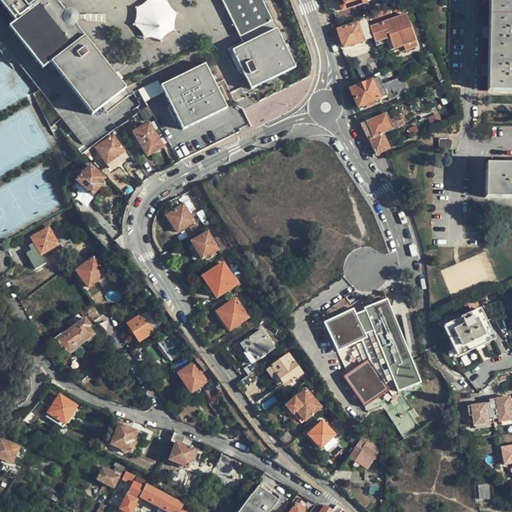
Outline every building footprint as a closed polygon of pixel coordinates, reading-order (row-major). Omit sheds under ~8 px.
[(127,91),(54,0),(0,0),(0,2),(16,22),(8,29),(42,71),(51,64),(92,118),(127,91)] [(139,5),(133,31),(164,37),(165,30),(174,32),(178,10),(168,7),(169,1),(165,0),(146,0),(145,6),(139,5)] [(295,68),(261,0),(219,0),(243,46),(232,51),(251,90),(295,68)] [(511,0),(488,0),(489,2),(488,29),(488,39),(487,65),(487,76),(486,92),(511,92),(511,0)] [(406,13),(370,27),(374,38),(376,43),(390,37),(391,37),(396,50),(405,46),(407,51),(419,46),(407,14),(406,13)] [(368,21),(357,24),(364,41),(374,38),(370,27),(368,21)] [(364,41),(357,24),(338,31),(344,48),(364,41)] [(390,37),(376,43),(378,46),(388,42),(393,55),(394,55),(407,51),(405,46),(396,50),(391,37),(390,37)] [(446,82),(435,53),(428,56),(440,85),(446,82)] [(203,66),(162,86),(184,132),(225,109),(203,66)] [(390,71),(378,76),(381,81),(392,77),(390,71)] [(381,81),(378,76),(371,79),(372,81),(379,98),(386,95),(382,86),(381,81)] [(402,77),(389,82),(388,82),(388,83),(382,86),(386,95),(388,100),(396,98),(395,93),(406,88),(402,77)] [(379,98),(372,81),(351,90),(358,107),(379,98)] [(384,151),(388,149),(382,134),(390,131),(383,114),(361,124),(374,156),(384,151)] [(161,146),(149,124),(134,132),(147,154),(161,146)] [(106,163),(123,150),(113,136),(95,150),(106,163)] [(439,150),(451,150),(451,139),(439,138),(439,150)] [(112,162),(116,166),(130,157),(126,152),(112,162)] [(511,165),(505,165),(485,165),(484,197),(511,197),(511,165)] [(98,185),(104,178),(91,166),(77,180),(93,194),(100,187),(98,185)] [(194,222),(184,205),(166,216),(176,233),(194,222)] [(196,215),(204,227),(210,223),(203,211),(196,215)] [(57,244),(48,228),(32,237),(32,238),(41,254),(57,244)] [(217,250),(206,233),(191,243),(202,260),(217,250)] [(173,266),(183,259),(179,252),(168,258),(173,266)] [(87,286),(104,273),(93,258),(76,270),(87,286)] [(234,285),(221,265),(202,278),(205,283),(203,287),(207,293),(211,292),(215,298),(234,285)] [(247,318),(235,300),(216,313),(229,331),(247,318)] [(420,384),(387,301),(364,310),(365,314),(372,332),(397,393),(420,384)] [(101,314),(92,302),(84,308),(93,319),(101,314)] [(356,317),(352,309),(323,324),(336,352),(366,337),(365,335),(356,317)] [(457,357),(492,339),(493,338),(479,310),(443,328),(457,357)] [(153,330),(142,313),(127,323),(138,340),(153,330)] [(372,332),(365,314),(356,317),(365,335),(372,332)] [(76,348),(94,335),(88,326),(90,325),(85,318),(53,341),(55,345),(58,346),(61,345),(64,350),(67,351),(75,345),(76,348)] [(272,347),(259,328),(238,342),(246,353),(243,355),(250,364),(272,347)] [(181,351),(173,337),(171,338),(168,333),(150,346),(163,364),(181,351)] [(207,368),(195,352),(191,354),(203,371),(207,368)] [(301,374),(294,363),(290,366),(283,357),(270,366),(282,384),(290,378),(292,380),(301,374)] [(342,378),(364,408),(388,391),(366,361),(342,378)] [(206,381),(193,362),(178,372),(191,391),(206,381)] [(77,410),(75,407),(64,399),(66,396),(66,395),(53,386),(47,396),(55,403),(48,413),(64,423),(67,423),(69,419),(69,417),(71,414),(74,414),(77,410)] [(285,406),(292,415),(296,411),(303,421),(320,407),(304,390),(285,406)] [(489,399),(489,402),(467,405),(468,412),(471,412),(473,421),(485,420),(485,423),(502,421),(501,417),(511,415),(511,412),(509,395),(489,399)] [(296,411),(292,415),(299,425),(303,421),(296,411)] [(332,436),(321,423),(307,435),(318,448),(332,436)] [(139,440),(135,438),(138,432),(122,424),(113,444),(123,448),(122,450),(123,451),(127,453),(129,453),(129,451),(133,452),(139,440)] [(290,429),(279,439),(285,445),(295,435),(290,429)] [(37,433),(30,443),(43,448),(41,453),(63,461),(68,442),(44,434),(37,433)] [(181,445),(185,437),(174,433),(171,442),(177,445),(169,461),(186,469),(194,451),(181,445)] [(27,449),(18,444),(16,447),(1,439),(0,440),(0,458),(10,463),(14,456),(22,460),(27,449)] [(323,446),(328,456),(343,449),(338,439),(323,446)] [(377,451),(365,443),(361,451),(373,458),(377,451)] [(505,466),(511,473),(511,447),(502,449),(505,466)] [(114,488),(123,473),(117,470),(119,467),(115,465),(113,470),(106,466),(105,468),(102,467),(96,479),(114,488)] [(138,496),(142,487),(134,483),(129,492),(138,496)] [(489,498),(488,484),(477,485),(479,499),(489,498)] [(177,511),(181,506),(144,486),(139,497),(166,511),(177,511)] [(266,511),(275,500),(266,494),(264,497),(261,495),(263,492),(256,487),(248,497),(251,499),(240,511),(266,511)] [(125,511),(130,511),(136,500),(128,495),(120,509),(125,511)]
